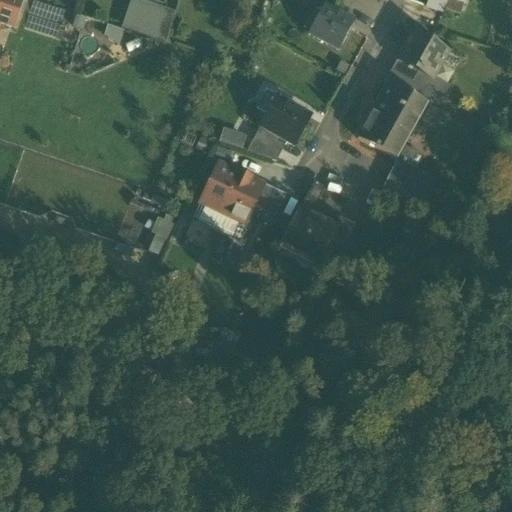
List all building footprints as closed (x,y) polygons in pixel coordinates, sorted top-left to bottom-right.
[(0,0),(0,26),(14,32),(23,6),(3,0),(0,0)] [(354,24),(324,7),(309,35),(339,51),(354,24)] [(147,22),(126,15),(122,26),(165,41),(169,30),(154,25),(147,22)] [(156,18),(149,15),(147,22),(154,25),(156,18)] [(108,26),(104,38),(120,43),(124,31),(108,26)] [(448,53),(413,33),(397,62),(432,82),(433,79),(448,53)] [(432,82),(397,62),(391,72),(433,96),(432,97),(441,102),(449,88),(433,79),(432,82)] [(426,106),(432,97),(433,96),(391,72),(384,83),(388,86),(388,85),(426,106)] [(388,86),(357,141),(397,163),(397,161),(401,163),(403,159),(411,163),(415,155),(404,150),(405,148),(402,146),(418,119),(420,120),(420,119),(423,121),(423,120),(431,124),(437,115),(439,116),(440,114),(426,106),(388,85),(388,86)] [(310,119),(276,99),(276,100),(266,94),(257,110),(267,116),(260,129),(286,145),(293,149),(310,119)] [(286,145),(260,129),(246,154),(275,164),(286,145)] [(244,140),(223,133),(219,145),(240,152),(244,140)] [(237,177),(217,167),(199,205),(235,222),(241,210),(248,207),(252,209),(261,190),(248,184),(249,181),(238,175),(237,177)] [(431,188),(393,167),(380,193),(420,213),(431,188)] [(284,197),(263,187),(261,190),(252,209),(274,219),(284,197)] [(335,228),(299,209),(281,245),(318,265),(329,244),(337,229),(335,228)] [(352,230),(338,222),(335,228),(337,229),(329,244),(341,250),(352,230)] [(144,232),(121,224),(111,254),(135,262),(144,232)]
